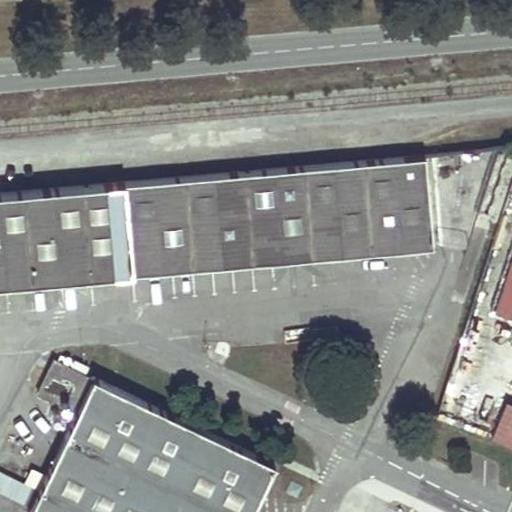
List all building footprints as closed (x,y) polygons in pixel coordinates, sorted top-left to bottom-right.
[(0,284),(431,245),(424,155),(0,193),(0,284)] [(511,256),(496,308),(511,313),(511,256)] [(38,393),(58,403),(77,412),(59,449),(28,511),(251,511),(276,463),(94,376),(93,378),(55,360),(38,393)] [(511,402),(506,400),(492,433),(511,441),(511,402)] [(63,422),(67,414),(46,404),(42,412),(63,422)] [(40,470),(30,465),(24,479),(0,468),(0,490),(26,502),(40,470)]
